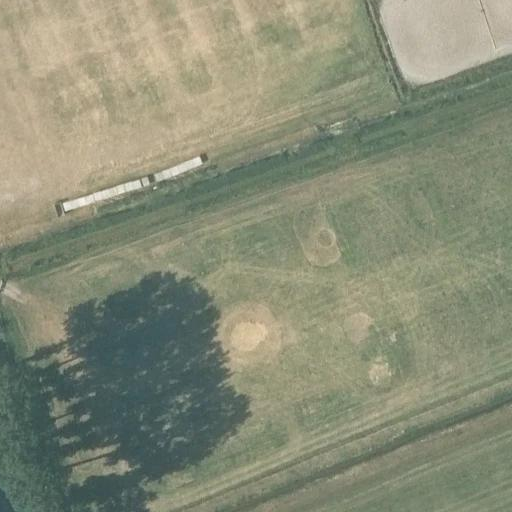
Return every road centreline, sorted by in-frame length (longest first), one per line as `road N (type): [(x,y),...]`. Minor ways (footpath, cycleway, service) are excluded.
road 1 (track): [(511,362),(135,511)]
road 2 (track): [(113,511),(103,506),(21,297),(0,288)]
